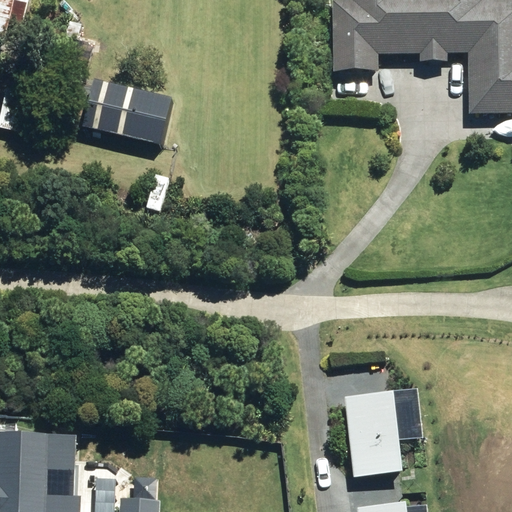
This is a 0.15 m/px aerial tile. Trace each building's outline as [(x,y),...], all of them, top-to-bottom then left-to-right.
[(0,0),(0,38),(11,42),(15,26),(27,29),(33,0),(0,0)] [(349,0),(350,7),(332,7),(331,77),(375,78),(375,63),(419,64),(419,72),(446,72),(446,61),(469,61),(468,122),(511,122),(511,5),(485,6),(485,0),(349,0)] [(177,100),(100,82),(89,129),(166,147),(177,100)] [(1,94),(0,100),(0,134),(41,143),(48,103),(1,94)] [(169,183),(153,178),(142,212),(159,217),(169,183)] [(394,399),(344,404),(352,483),(401,478),(394,399)] [(86,511),(87,499),(81,499),(84,438),(0,434),(0,511),(86,511)] [(165,511),(166,504),(125,502),(124,511),(165,511)]
